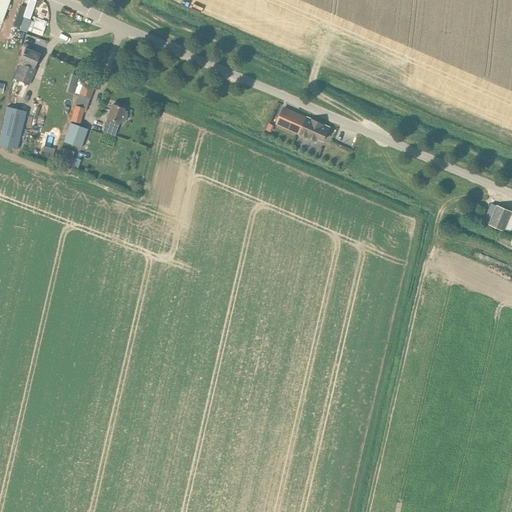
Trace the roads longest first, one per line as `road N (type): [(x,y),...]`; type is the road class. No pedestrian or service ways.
road 1 (unclassified): [(511,194),(60,0)]
road 2 (track): [(511,149),(162,0)]
road 3 (track): [(315,65),(313,89),(364,122),(402,181),(444,207)]
